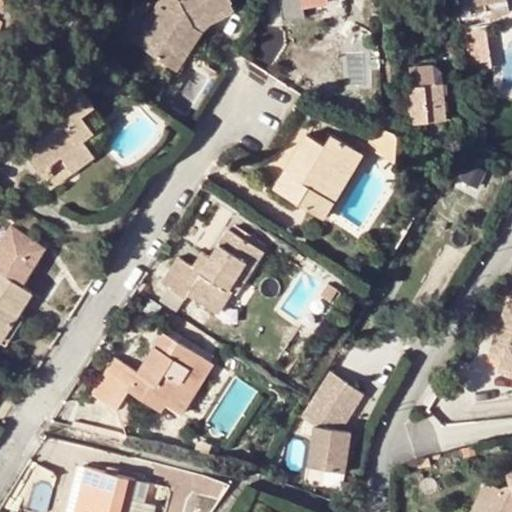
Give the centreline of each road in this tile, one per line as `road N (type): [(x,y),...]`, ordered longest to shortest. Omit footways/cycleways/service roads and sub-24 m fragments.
road 1 (residential): [(230,104),(0,472)]
road 2 (residential): [(511,228),(395,421),(378,461),(378,511)]
